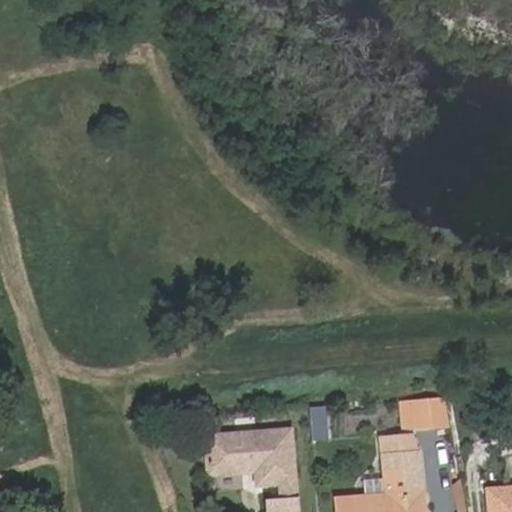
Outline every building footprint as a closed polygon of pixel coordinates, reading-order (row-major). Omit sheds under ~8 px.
[(402,433),(447,429),(444,397),(399,401),(402,433)] [(402,433),(399,401),(388,403),(391,433),(402,433)] [(207,482),(241,480),(240,472),(251,472),(252,479),(253,489),(276,488),(292,486),(288,434),(204,442),(207,482)] [(380,443),(381,459),(414,455),(412,440),(380,443)] [(336,502),(336,511),(419,511),(414,455),(381,459),(385,497),(336,502)] [(276,504),(293,502),(292,486),(276,488),(276,504)] [(511,511),(511,490),(486,492),(487,511),(511,511)] [(293,511),(293,502),(276,504),(264,505),(264,511),(293,511)]
